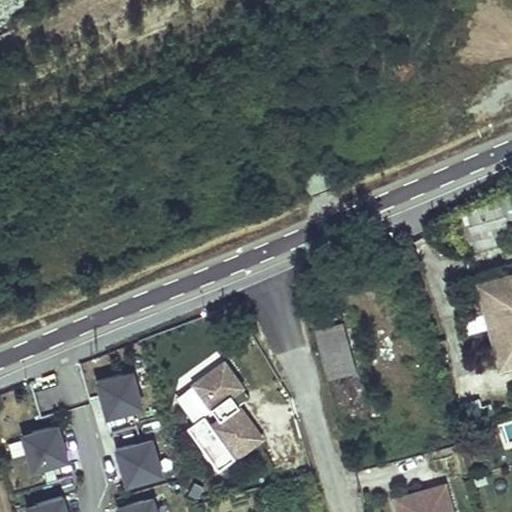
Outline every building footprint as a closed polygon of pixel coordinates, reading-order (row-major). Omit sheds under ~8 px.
[(324,172),(320,171),(314,171),(310,173),(306,177),(304,181),(304,188),(307,193),(311,196),(330,188),(330,180),(328,174),(324,172)] [(511,188),(458,211),(464,242),(511,227),(511,188)] [(511,274),(478,284),(500,366),(511,362),(511,274)] [(338,310),(312,318),(328,378),(356,371),(338,310)] [(261,436),(237,404),(234,406),(226,396),(241,385),(223,361),(192,383),(218,418),(209,425),(202,415),(185,427),(217,468),(261,436)] [(142,405),(132,370),(97,380),(107,415),(142,405)] [(67,459),(57,424),(22,434),(32,469),(67,459)] [(161,472),(151,438),(116,448),(126,483),(161,472)] [(447,511),(446,509),(450,508),(443,480),(393,493),(397,511),(447,511)] [(66,511),(61,496),(26,506),(28,511),(66,511)] [(156,511),(152,496),(117,506),(118,511),(156,511)]
